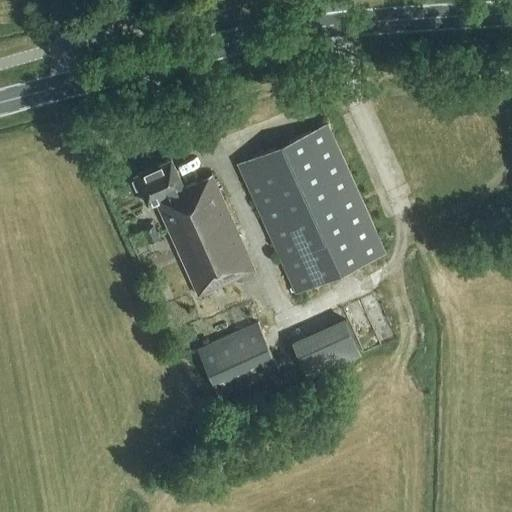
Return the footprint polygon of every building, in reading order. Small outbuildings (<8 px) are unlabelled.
[(327,122),(237,162),(295,292),(385,251),(327,122)] [(170,158),(134,174),(136,178),(132,180),(135,187),(139,186),(147,204),(156,200),(197,293),(250,270),(209,177),(184,188),(170,158)] [(155,225),(144,229),(149,241),(160,237),(155,225)] [(344,318),(291,342),(308,378),(360,354),(344,318)] [(257,322),(199,348),(197,349),(218,396),(278,369),(257,322)]
